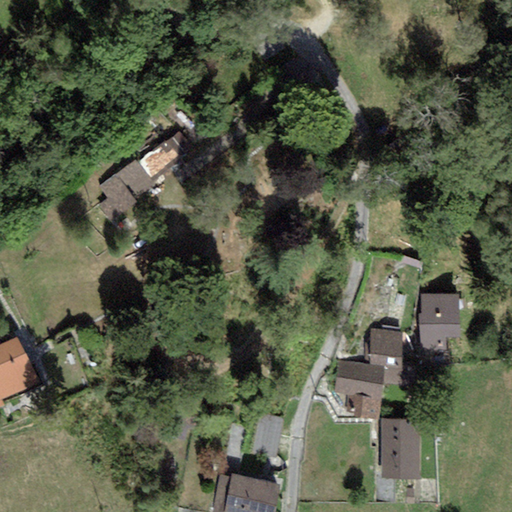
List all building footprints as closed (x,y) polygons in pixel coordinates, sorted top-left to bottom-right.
[(155,186),(131,157),(95,186),(105,198),(95,205),(110,223),(155,186)] [(419,294),(421,351),(446,350),(445,339),(460,339),(459,293),(419,294)] [(373,331),(373,359),(388,361),(385,385),(430,385),(431,365),(402,331),(373,331)] [(16,335),(0,342),(0,406),(41,388),(16,335)] [(388,361),(373,359),(329,354),(325,391),(345,393),(356,419),(380,421),(385,385),(388,361)] [(280,457),(285,418),(262,415),(256,453),(280,457)] [(419,419),(380,421),(377,480),(418,481),(419,419)] [(221,469),(210,511),(276,511),(283,483),(221,469)]
